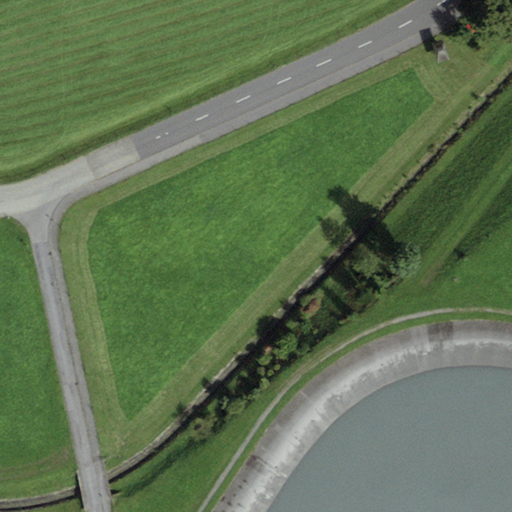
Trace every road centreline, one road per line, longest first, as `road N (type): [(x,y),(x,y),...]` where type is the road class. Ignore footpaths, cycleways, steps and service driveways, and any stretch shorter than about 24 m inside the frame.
road 1 (primary): [(445,0),(30,193)]
road 2 (unclassified): [(30,193),(95,511)]
